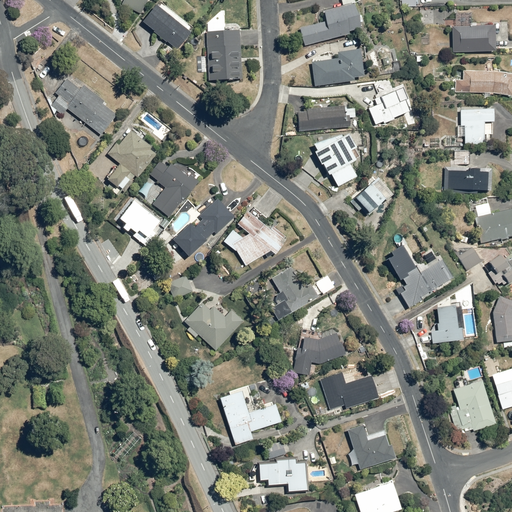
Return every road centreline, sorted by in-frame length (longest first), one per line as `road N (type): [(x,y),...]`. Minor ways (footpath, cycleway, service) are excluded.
road 1 (residential): [(224,511),(177,407),(70,214),(5,43)]
road 2 (residential): [(239,151),(318,222),(396,352),(439,472)]
road 3 (residential): [(62,9),(239,151)]
road 4 (residential): [(268,0),(268,102),(239,151)]
